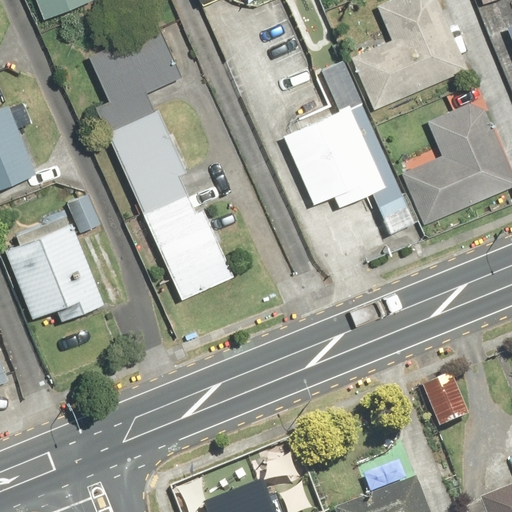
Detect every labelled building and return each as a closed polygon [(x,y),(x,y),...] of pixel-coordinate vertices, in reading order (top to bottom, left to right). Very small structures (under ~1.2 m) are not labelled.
[(89,0),(30,0),(40,22),(90,2),(89,0)] [(393,41),(352,58),(374,110),(469,70),(438,0),(392,0),(378,6),(393,41)] [(511,22),(501,27),(511,56),(511,22)] [(155,27),(84,58),(104,103),(91,109),(177,302),(229,279),(199,210),(191,214),(174,176),(182,173),(154,109),(150,111),(142,94),(177,78),(155,27)] [(357,101),(277,135),(307,206),(329,197),(334,209),(367,195),(384,236),(415,223),(402,192),(397,195),(357,101)] [(442,157),(402,174),(425,225),(511,187),(511,173),(484,109),(469,103),(427,122),(442,157)] [(4,105),(0,106),(0,188),(32,176),(4,105)] [(91,193),(67,204),(80,233),(105,222),(91,193)] [(68,223),(0,249),(0,253),(26,320),(51,311),(57,324),(101,307),(68,223)] [(448,375),(418,386),(435,430),(465,418),(448,375)] [(277,511),(265,478),(211,498),(215,511),(277,511)] [(423,511),(411,479),(329,510),(329,511),(423,511)] [(511,511),(511,487),(459,509),(460,511),(511,511)]
